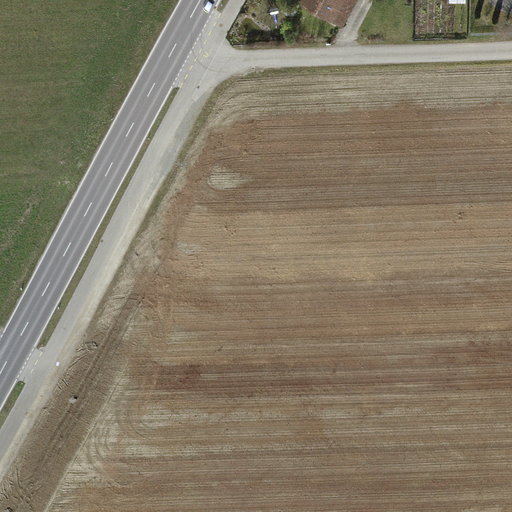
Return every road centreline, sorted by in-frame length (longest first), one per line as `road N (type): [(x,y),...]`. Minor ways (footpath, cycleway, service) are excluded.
road 1 (secondary): [(203,0),(0,377)]
road 2 (track): [(511,49),(244,58),(178,43)]
